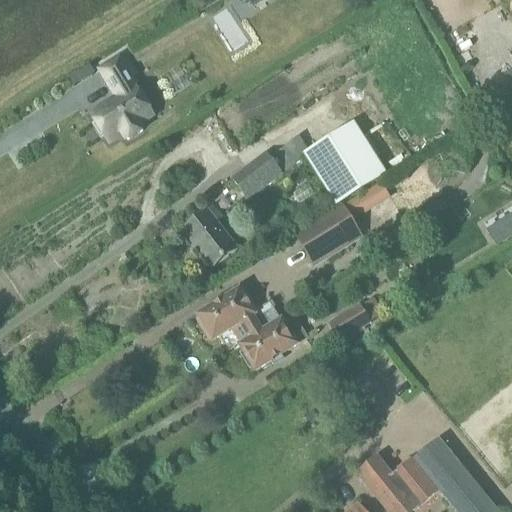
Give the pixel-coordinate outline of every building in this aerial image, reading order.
[(247,0),(253,8),(265,0),(247,0)] [(105,135),(109,143),(123,134),(128,141),(142,132),(138,125),(152,116),(147,109),(151,106),(144,94),(140,97),(134,87),(136,85),(131,77),(136,74),(125,56),(100,71),(113,93),(116,91),(124,104),(121,106),(120,104),(118,103),(117,103),(116,102),(115,102),(114,103),(107,107),(92,116),(97,123),(93,126),(101,138),(105,135)] [(336,206),(383,177),(357,137),(329,155),(324,148),(306,159),(336,206)] [(296,140),(270,160),(266,155),(233,180),(247,200),(286,171),(294,181),(308,171),(301,160),(307,156),(296,140)] [(342,209),(351,224),(391,200),(382,185),(342,209)] [(297,236),(311,260),(356,233),(341,209),(297,236)] [(208,212),(182,231),(211,270),(237,250),(208,212)] [(236,332),(256,319),(273,309),(275,308),(272,303),(253,314),(240,292),(199,318),(213,341),(234,328),(236,332)] [(361,307),(359,308),(331,326),(342,344),(372,325),(371,323),(384,315),(374,300),(361,308),(361,307)] [(273,309),(256,319),(236,332),(245,346),(241,348),(244,352),(240,355),(249,369),(253,367),(256,372),(307,340),(292,317),(282,323),(273,309)] [(378,458),(356,476),(385,511),(418,511),(421,510),(439,495),(444,501),(445,503),(472,481),(466,473),(439,440),(412,462),(394,477),(391,474),(378,458)]
